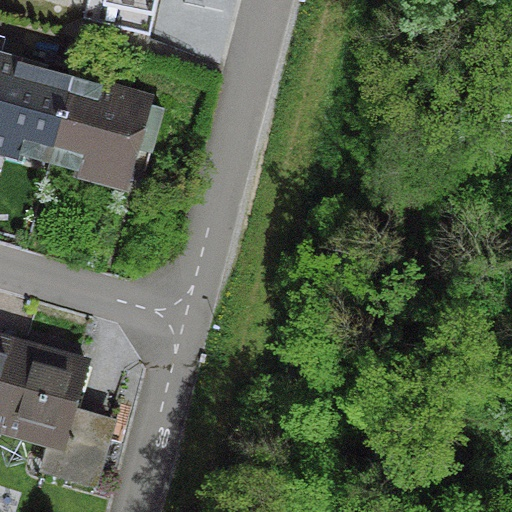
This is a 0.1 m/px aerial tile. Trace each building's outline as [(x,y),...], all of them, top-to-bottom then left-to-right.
[(151,0),(81,0),(77,20),(144,37),(151,0)] [(0,152),(44,165),(66,86),(0,67),(0,152)] [(144,108),(66,86),(44,165),(121,187),(144,108)] [(0,414),(18,350),(0,345),(0,414)] [(81,368),(18,350),(0,414),(0,432),(46,446),(39,472),(88,486),(105,426),(68,415),(81,368)]
